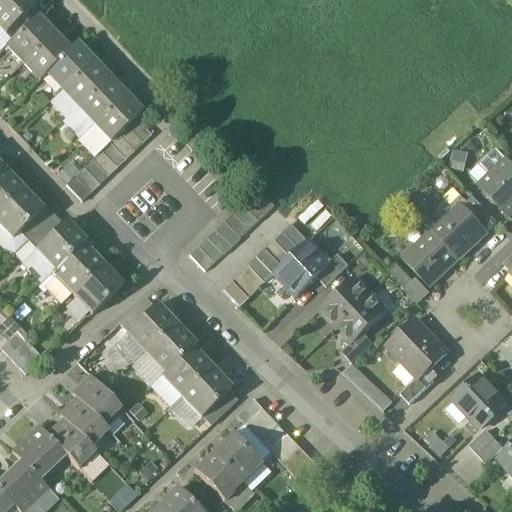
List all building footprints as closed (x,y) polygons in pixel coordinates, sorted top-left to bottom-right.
[(2,0),(0,2),(0,32),(5,37),(36,8),(27,0),(2,0)] [(52,38),(36,21),(6,50),(22,67),(52,38)] [(52,38),(22,67),(38,84),(45,77),(69,55),(52,38)] [(69,55),(45,77),(62,94),(92,65),(76,48),(69,55)] [(92,65),(62,94),(78,111),(108,82),(92,65)] [(108,82),(78,111),(94,128),(125,99),(108,82)] [(125,99),(94,128),(110,145),(118,139),(126,130),(135,122),(141,116),(125,99)] [(151,139),(135,122),(126,130),(142,147),(151,139)] [(142,147),(126,130),(118,139),(134,155),(142,147)] [(134,155),(118,139),(110,145),(109,147),(125,164),(134,155)] [(125,164),(109,147),(100,155),(116,172),(125,164)] [(511,215),(511,170),(495,153),(481,167),(492,179),(480,190),(508,219),(511,215)] [(116,172),(100,155),(92,164),(108,180),(116,172)] [(108,180),(92,164),(83,172),(99,189),(108,180)] [(83,172),(75,180),(91,197),(99,189),(83,172)] [(3,173),(0,176),(0,215),(23,193),(3,173)] [(75,180),(66,188),(82,205),(91,197),(75,180)] [(23,193),(0,215),(0,230),(12,243),(19,236),(43,214),(42,214),(23,193)] [(275,210),(259,193),(250,201),(266,218),(275,210)] [(498,226),(473,200),(467,206),(464,203),(460,207),(487,236),(498,226)] [(250,201),(241,209),(257,226),(266,218),(250,201)] [(460,207),(431,234),(458,263),(487,236),(460,207)] [(241,209),(232,218),(249,235),(257,226),(241,209)] [(43,214),(19,236),(28,245),(54,220),(46,211),(42,214),(43,214)] [(249,235),(232,218),(224,226),(240,243),(249,235)] [(54,220),(28,245),(36,254),(63,228),(54,220)] [(86,246),(66,225),(63,228),(36,254),(56,275),(83,249),(86,246)] [(240,243),(224,226),(215,234),(231,251),(240,243)] [(308,245),(292,227),(283,236),(300,253),(308,245)] [(231,251),(215,234),(206,242),(222,259),(231,251)] [(458,263),(431,234),(403,261),(430,290),(458,263)] [(300,253),(283,236),(274,244),(291,261),(300,253)] [(222,259),(206,242),(198,251),(214,268),(222,259)] [(291,261),(274,244),(266,252),(282,270),(291,261)] [(282,270),(275,276),(297,300),(317,281),(331,268),(329,267),(308,245),(300,253),(291,261),(282,270)] [(56,275),(52,278),(71,298),(102,269),(83,249),(56,275)] [(214,268),(198,251),(189,259),(205,276),(214,268)] [(266,252),(257,261),(273,278),(275,276),(282,270),(266,252)] [(349,270),(338,258),(329,267),(331,268),(317,281),(326,291),(349,270)] [(511,276),(511,274),(511,258),(503,268),(511,276)] [(273,278),(257,261),(248,269),(265,286),(273,278)] [(413,285),(396,267),(388,275),(404,293),(413,285)] [(102,269),(71,298),(91,319),(122,289),(102,269)] [(248,269),(239,277),(256,295),(265,286),(248,269)] [(256,295),(239,277),(231,285),(247,303),(256,295)] [(354,281),(320,314),(336,331),(371,298),(354,281)] [(247,303),(231,285),(222,294),(239,311),(247,303)] [(371,298),(336,331),(351,348),(352,348),(364,338),(387,316),(371,298)] [(145,302),(118,328),(126,336),(154,311),(145,302)] [(126,336),(126,337),(145,358),(176,329),(156,308),(154,311),(126,336)] [(1,319),(0,319),(0,335),(9,327),(1,319)] [(447,356),(415,322),(387,349),(417,382),(419,383),(426,376),(447,356)] [(9,327),(0,335),(0,352),(17,336),(9,327)] [(176,329),(145,358),(165,378),(192,352),(195,349),(176,329)] [(17,336),(0,352),(8,361),(26,345),(17,336)] [(364,338),(352,348),(351,348),(342,356),(352,366),(372,347),(364,338)] [(26,345),(8,361),(17,370),(34,353),(26,345)] [(165,378),(162,381),(181,401),(212,372),(192,352),(165,378)] [(34,353),(17,370),(25,379),(43,362),(34,353)] [(362,380),(350,369),(343,376),(354,387),(362,380)] [(212,372),(181,401),(201,422),(202,421),(229,396),(231,393),(212,372)] [(426,376),(419,383),(417,382),(400,398),(409,408),(434,385),(426,376)] [(505,406),(480,379),(453,403),(480,432),(494,419),(493,417),(505,406)] [(91,381),(73,398),(77,402),(100,425),(107,419),(113,418),(120,411),(91,381)] [(229,396),(202,421),(210,430),(237,404),(229,396)] [(400,398),(383,413),(392,422),(408,406),(400,398)] [(100,425),(77,402),(60,419),(65,424),(87,447),(94,440),(99,440),(107,433),(100,425)] [(254,402),(236,419),(245,428),(262,411),(254,402)] [(511,404),(503,415),(511,423),(511,404)] [(262,411),(245,428),(253,437),(271,420),(262,411)] [(271,420),(253,437),(261,445),(279,429),(271,420)] [(87,447),(65,424),(47,440),(62,456),(74,468),(81,461),(86,461),(94,454),(87,447)] [(279,429),(261,445),(270,454),(287,437),(279,429)] [(47,440),(39,431),(13,456),(21,465),(36,481),(62,456),(47,440)] [(486,433),(469,450),(477,459),(495,442),(486,433)] [(265,466),(236,435),(215,455),(244,486),(265,466)] [(287,437),(270,454),(278,463),(295,446),(287,437)] [(495,442),(477,459),(485,467),(503,451),(495,442)] [(295,446),(278,463),(286,471),(304,455),(295,446)] [(511,449),(511,450),(498,463),(511,478),(511,449)] [(244,486),(215,455),(194,475),(224,505),(244,486)] [(304,455),(286,471),(295,480),(312,464),(304,455)] [(312,464),(295,480),(303,489),(320,472),(312,464)] [(36,481),(21,465),(0,485),(0,494),(10,505),(16,511),(27,511),(33,507),(38,511),(47,511),(57,503),(36,481)] [(118,511),(120,511),(136,498),(126,487),(109,502),(118,511)] [(196,511),(177,492),(156,511),(196,511)] [(0,494),(0,511),(2,511),(10,505),(0,494)]
